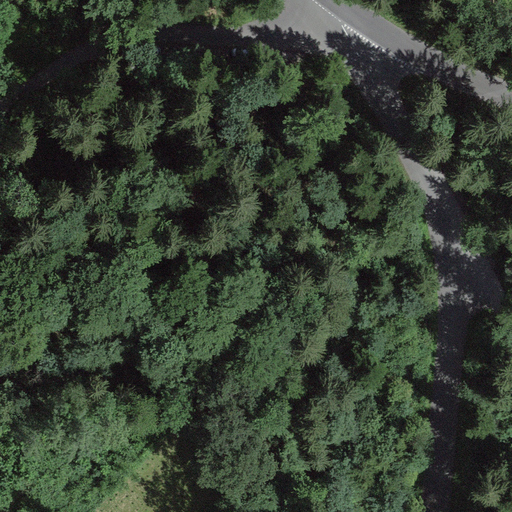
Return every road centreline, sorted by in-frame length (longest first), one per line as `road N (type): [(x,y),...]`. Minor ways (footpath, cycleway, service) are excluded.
road 1 (track): [(0,212),(77,207),(132,249),(177,315),(228,438),(245,511)]
road 2 (unclassified): [(0,97),(108,38),(274,33),(314,0)]
road 3 (unclassified): [(446,209),(434,511)]
road 4 (unclassified): [(367,23),(362,50),(446,209)]
road 5 (unclassified): [(511,95),(367,23)]
